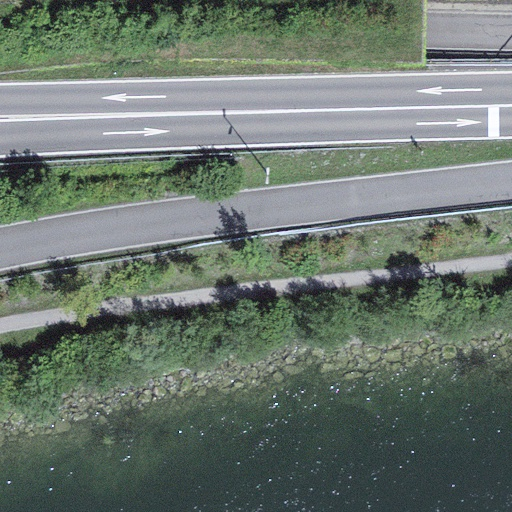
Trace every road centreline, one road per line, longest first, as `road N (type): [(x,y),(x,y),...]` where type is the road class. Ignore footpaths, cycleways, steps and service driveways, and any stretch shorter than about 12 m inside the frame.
road 1 (primary): [(0,250),(511,182)]
road 2 (primary): [(511,32),(192,23),(0,35)]
road 3 (trunk): [(511,105),(183,113)]
road 4 (trunk): [(0,139),(183,113)]
road 5 (trunk): [(183,113),(0,99)]
